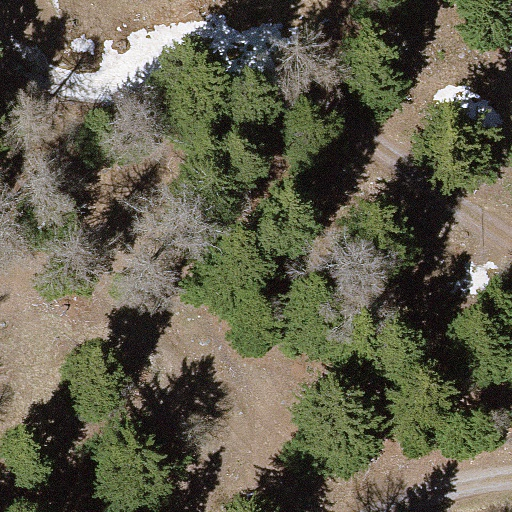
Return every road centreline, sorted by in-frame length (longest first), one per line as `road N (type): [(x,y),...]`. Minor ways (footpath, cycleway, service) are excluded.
road 1 (track): [(511,260),(272,103),(68,25),(34,0)]
road 2 (track): [(387,511),(399,499),(511,467)]
